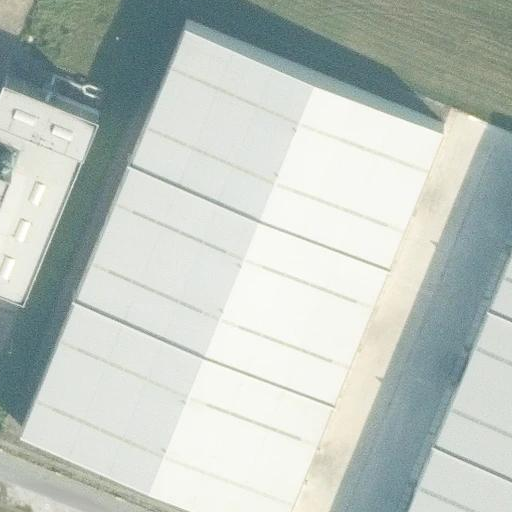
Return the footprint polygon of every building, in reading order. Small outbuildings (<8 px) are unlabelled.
[(445,121),(185,16),(130,153),(390,258),(445,121)] [(0,284),(24,294),(99,109),(5,70),(0,83),(0,284)] [(390,258),(130,153),(75,288),(335,393),(390,258)] [(511,245),(490,300),(511,308),(511,245)] [(240,511),(286,511),(335,393),(75,288),(21,423),(240,511)] [(511,308),(490,300),(435,435),(511,466),(511,308)] [(511,511),(511,466),(435,435),(403,511),(511,511)]
